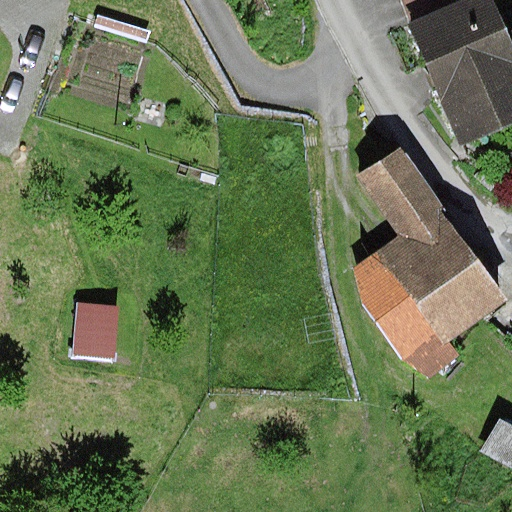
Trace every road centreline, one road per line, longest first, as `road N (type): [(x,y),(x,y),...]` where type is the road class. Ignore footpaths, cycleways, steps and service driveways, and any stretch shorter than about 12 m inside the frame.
road 1 (residential): [(365,56),(302,84),(276,84),(251,72),(205,0)]
road 2 (residential): [(50,0),(0,145)]
